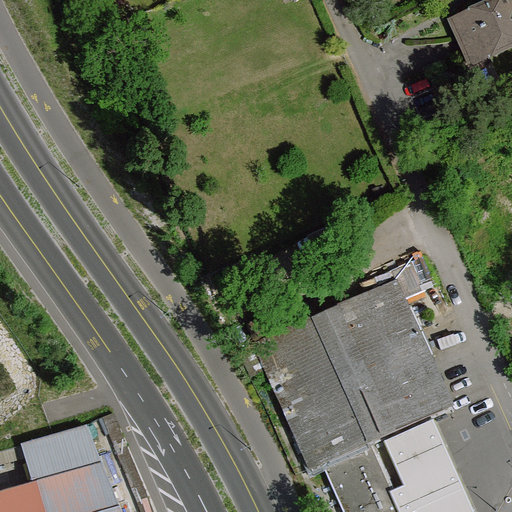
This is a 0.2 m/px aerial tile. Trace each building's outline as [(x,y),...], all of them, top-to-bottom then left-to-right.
[(511,0),(487,0),(446,18),(468,65),(511,45),(511,0)] [(402,287),(257,349),(313,476),(324,472),(383,446),(433,424),(457,414),(402,287)] [(412,511),(472,511),(433,424),(383,446),(412,511)] [(0,500),(0,511),(132,511),(106,431),(29,456),(40,488),(0,500)] [(324,472),(342,511),(412,511),(383,446),(324,472)]
